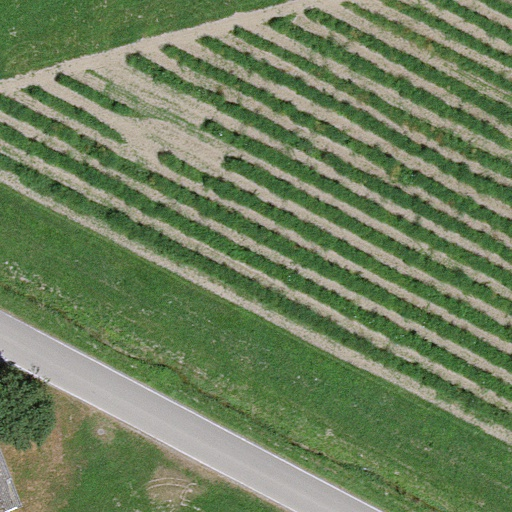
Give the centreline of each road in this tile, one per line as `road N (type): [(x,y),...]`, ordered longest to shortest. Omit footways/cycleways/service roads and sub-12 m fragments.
road 1 (tertiary): [(0,327),(351,511)]
road 2 (track): [(0,62),(206,0)]
